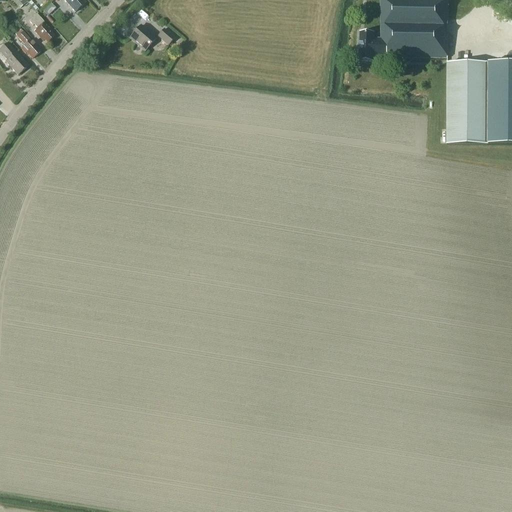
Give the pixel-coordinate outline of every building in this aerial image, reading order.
[(10,0),(20,10),(27,3),(24,0),(10,0)] [(62,0),(75,13),(85,4),(81,0),(62,0)] [(376,64),(381,64),(383,62),(383,57),(386,57),(386,58),(447,59),(447,0),(380,0),(381,40),(374,40),(374,35),(360,34),(359,62),(374,62),(376,64)] [(36,15),(29,22),(33,26),(34,26),(37,29),(34,32),(43,42),(44,41),(47,44),(54,38),(51,35),(53,33),(36,15)] [(140,27),(130,39),(145,52),(155,40),(140,27)] [(156,38),(167,48),(174,40),(163,30),(156,38)] [(30,41),(22,33),(17,38),(24,46),(20,50),(25,55),(26,54),(32,60),(40,53),(30,41)] [(0,50),(0,53),(7,61),(5,63),(18,77),(28,67),(8,44),(0,50)] [(511,65),(447,64),(446,145),(488,145),(511,145),(511,65)]
